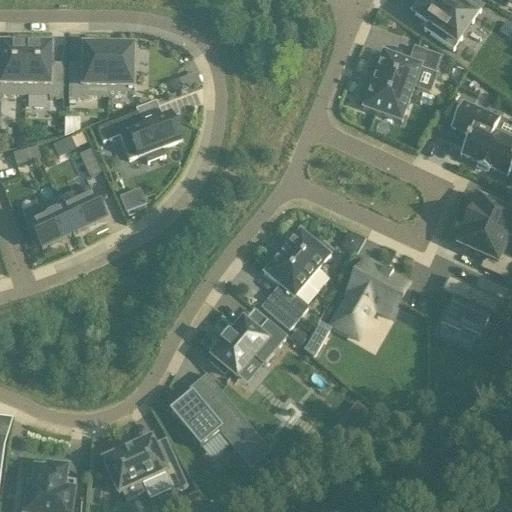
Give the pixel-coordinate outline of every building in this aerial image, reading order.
[(458,0),(454,6),(445,0),(426,0),(414,17),(428,27),(423,33),(453,54),(462,41),(460,40),(470,25),(472,26),(480,14),(460,0),(458,0)] [(511,27),(506,23),(498,35),(508,42),(511,35),(511,27)] [(0,76),(0,101),(1,101),(1,99),(25,99),(26,48),(1,47),(0,66),(0,76)] [(26,48),(25,99),(49,100),(49,102),(63,102),(63,77),(51,77),(51,67),(52,48),(26,48)] [(108,96),(108,49),(83,49),(82,78),(68,77),(68,102),(83,103),(83,100),(108,101),(108,96)] [(108,49),(108,96),(133,96),(134,50),(108,49)] [(399,124),(401,125),(402,123),(401,123),(421,70),(436,75),(441,60),(415,51),(410,64),(385,55),(383,54),(382,56),(363,109),(362,111),(364,112),(364,111),(399,124)] [(183,94),(178,82),(169,86),(174,97),(183,94)] [(489,173),(489,172),(507,180),(511,168),(511,143),(493,135),(499,123),(462,105),(450,130),(469,139),(460,158),(477,166),(477,167),(489,173)] [(137,116),(97,131),(103,146),(120,140),(129,164),(144,158),(147,167),(165,160),(162,151),(179,144),(169,119),(142,129),(137,116)] [(75,153),(69,141),(52,149),(57,161),(75,153)] [(12,156),(16,169),(40,162),(37,149),(12,156)] [(90,153),(79,158),(89,181),(101,176),(90,153)] [(78,206),(62,213),(73,237),(105,222),(89,190),(74,197),(78,206)] [(119,199),(126,216),(146,208),(140,191),(119,199)] [(466,224),(508,243),(511,235),(511,200),(506,214),(479,201),(474,212),(472,212),(466,224)] [(42,212),(26,219),(42,252),(73,237),(62,213),(46,221),(42,212)] [(508,243),(466,224),(461,237),(462,238),(457,249),(484,261),(480,271),(504,282),(511,265),(511,262),(502,258),(508,243)] [(301,235),(300,233),(298,235),(299,235),(265,275),(263,276),(265,278),(280,290),(262,311),(289,333),(308,311),(295,300),(328,260),(329,260),(330,259),(328,257),(328,258),(301,235)] [(361,242),(348,235),(340,248),(353,255),(361,242)] [(349,298),(339,315),(365,329),(375,312),(390,321),(408,287),(367,264),(348,297),(349,298)] [(507,307),(505,306),(511,294),(478,280),(473,291),(448,280),(440,296),(452,301),(440,328),(460,337),(462,333),(479,341),(489,319),(499,323),(507,307)] [(222,349),(209,365),(224,377),(227,374),(236,382),(254,361),(263,368),(286,340),(267,324),(256,336),(242,324),(229,341),(228,339),(221,348),(222,349)] [(305,351),(315,357),(329,332),(318,327),(305,351)] [(298,332),(290,340),(300,349),(307,340),(298,332)] [(169,415),(200,452),(221,434),(249,467),(267,452),(250,431),(245,435),(217,401),(204,411),(192,396),(169,415)] [(359,423),(367,414),(358,406),(350,416),(359,423)] [(163,469),(151,442),(103,464),(118,497),(123,495),(126,503),(142,495),(139,488),(164,476),(174,496),(187,490),(175,463),(163,469)] [(71,511),(75,484),(65,483),(66,472),(49,470),(48,474),(35,472),(35,477),(21,475),(16,511),(71,511)] [(182,501),(186,511),(189,511),(201,507),(196,495),(182,501)]
